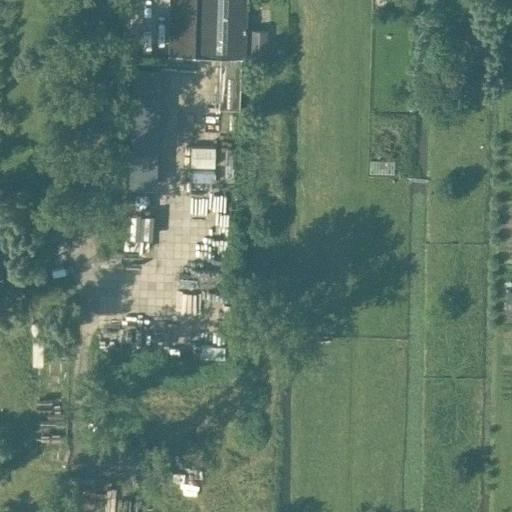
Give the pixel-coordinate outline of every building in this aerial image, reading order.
[(168,0),(167,53),(220,55),(218,107),(238,107),(240,55),(243,55),(244,49),(245,0),(168,0)] [(263,29),(251,29),(250,53),(262,54),(263,29)] [(469,82),(469,46),(456,46),(456,82),(469,82)] [(159,72),(133,71),(130,190),(156,191),(159,72)] [(50,230),(30,229),(28,265),(49,266),(50,230)]
